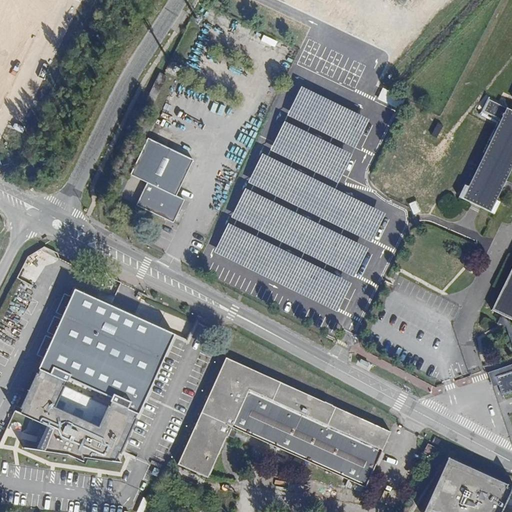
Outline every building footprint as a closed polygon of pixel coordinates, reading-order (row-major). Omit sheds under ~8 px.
[(147,108),(163,75),(160,73),(143,106),(147,108)] [(167,77),(163,75),(147,108),(151,110),(167,77)] [(511,110),(507,108),(501,120),(469,186),(465,185),(459,197),(494,214),(500,202),(496,200),(511,168),(511,96),(511,110)] [(487,113),(499,118),(504,107),(493,101),(487,113)] [(504,107),(499,118),(501,120),(507,108),(504,107)] [(145,147),(121,197),(173,222),(197,172),(145,147)] [(85,265),(77,262),(74,269),(82,273),(85,265)] [(501,314),(511,319),(511,268),(492,310),(501,314)] [(20,415),(47,427),(36,452),(69,456),(83,462),(85,458),(116,462),(120,453),(122,454),(137,418),(136,418),(138,413),(139,414),(171,342),(142,330),(137,340),(119,332),(120,331),(113,328),(112,329),(94,321),(99,311),(71,299),(38,370),(40,371),(38,375),(37,374),(20,410),(22,411),(20,415)] [(509,328),(511,323),(511,320),(511,319),(501,314),(497,322),(506,326),(509,328)] [(356,489),(384,430),(226,357),(178,464),(208,477),(231,427),(356,483),(354,488),(356,489)] [(511,364),(494,370),(496,376),(511,370),(511,364)] [(496,376),(494,370),(488,373),(492,386),(499,384),(496,376)] [(511,370),(496,376),(499,384),(502,395),(511,391),(511,370)] [(390,433),(384,430),(356,489),(361,491),(364,486),(365,487),(390,433)] [(428,450),(424,458),(431,461),(435,453),(428,450)] [(447,458),(422,511),(501,511),(511,488),(511,484),(509,490),(506,488),(507,485),(447,458)] [(138,511),(142,511),(149,499),(145,497),(138,511)]
